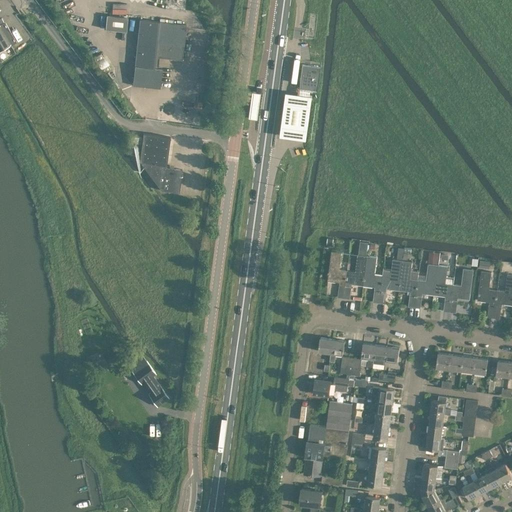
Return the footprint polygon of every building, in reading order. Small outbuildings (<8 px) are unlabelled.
[(107,25),(114,25),(128,27),(130,15),(109,12),(107,25)] [(0,14),(0,46),(12,40),(7,31),(11,28),(3,13),(0,14)] [(141,15),(134,81),(162,84),(164,64),(156,64),(157,53),(184,56),(188,21),(141,15)] [(109,47),(101,51),(104,57),(112,53),(109,47)] [(300,83),(301,84),(318,86),(321,62),(303,60),(300,83)] [(309,91),(282,88),(276,131),(303,134),(309,91)] [(168,163),(168,161),(172,133),(145,129),(141,157),(143,157),(143,160),(163,186),(181,189),(184,166),(168,163)] [(361,236),(360,250),(367,251),(369,237),(361,236)] [(339,293),(345,293),(349,265),(341,264),(344,248),(333,246),(329,276),(341,277),(339,293)] [(353,279),(365,280),(369,251),(367,251),(360,250),(359,250),(357,266),(349,265),(345,293),(351,294),(353,279)] [(374,297),(380,298),(384,270),(376,269),(379,252),(369,251),(365,280),(376,282),(374,297)] [(388,284),(400,285),(404,256),(398,255),(394,254),(393,264),(385,263),(384,270),(380,298),(386,299),(388,284)] [(416,303),(420,275),(411,273),(414,257),(409,256),(404,256),(400,285),(412,287),(409,302),(416,303)] [(491,264),(492,257),(481,256),(481,263),(491,264)] [(426,275),(420,275),(416,303),(421,303),(423,288),(435,290),(439,260),(428,259),(426,275)] [(449,262),(439,260),(435,290),(446,291),(444,306),(451,307),(455,279),(447,278),(449,262)] [(463,280),(455,279),(451,307),(457,308),(459,293),(471,295),(475,265),(465,264),(463,280)] [(489,312),(495,313),(499,285),(491,284),(494,267),(483,266),(479,296),(491,297),(489,312)] [(507,287),(499,285),(495,313),(501,314),(503,299),(511,299),(511,269),(509,269),(507,287)] [(320,347),(332,348),(333,348),(335,334),(322,333),(320,347)] [(347,336),(335,334),(333,348),(332,348),(331,356),(336,357),(337,349),(345,350),(347,336)] [(363,352),(370,353),(369,361),(374,362),(374,358),(375,358),(377,340),(365,338),(363,352)] [(389,341),(377,340),(375,358),(386,359),(387,355),(389,341)] [(402,343),(389,341),(387,355),(400,357),(402,343)] [(98,347),(90,351),(94,359),(99,356),(102,355),(98,347)] [(438,362),(445,363),(445,365),(450,366),(450,363),(451,363),(452,350),(440,348),(438,362)] [(451,363),(463,365),(465,351),(452,350),(451,363)] [(140,353),(129,362),(133,368),(134,367),(143,379),(147,376),(154,387),(151,390),(159,402),(171,394),(154,371),(157,369),(149,357),(144,351),(140,353)] [(344,351),(342,364),(349,365),(351,352),(344,351)] [(463,365),(476,367),(478,353),(465,351),(463,365)] [(351,352),(349,365),(352,365),(355,366),(357,353),(351,352)] [(357,353),(355,366),(362,367),(363,354),(357,353)] [(490,355),(478,353),(476,367),(488,369),(490,355)] [(94,359),(98,367),(103,365),(99,356),(94,359)] [(496,384),(498,370),(511,371),(511,359),(511,357),(500,356),(499,363),(494,363),(491,384),(496,384)] [(389,369),(386,368),(385,375),(395,376),(396,368),(389,367),(389,369)] [(348,386),(349,381),(350,381),(351,374),(336,372),(335,379),(337,379),(336,385),(345,386),(348,386)] [(478,380),(479,373),(469,372),(468,378),(478,380)] [(331,391),(332,377),(317,375),(315,389),(331,391)] [(373,394),(374,394),(395,397),(396,384),(382,382),(381,389),(374,388),(373,394)] [(379,406),(379,407),(393,409),(395,397),(374,394),(372,405),(379,406)] [(432,408),(447,409),(448,397),(434,395),(432,408)] [(325,450),(347,453),(351,425),(354,399),(332,396),(329,422),(312,420),(310,437),(309,437),(307,451),(309,451),(306,469),(321,471),(323,454),(325,454),(325,450)] [(391,421),(393,409),(379,407),(377,419),(391,421)] [(445,421),(447,409),(432,408),(431,419),(445,421)] [(390,434),(391,421),(377,419),(376,432),(390,434)] [(444,433),(445,421),(431,419),(429,431),(444,433)] [(442,445),(444,433),(429,431),(428,443),(442,445)] [(373,454),(387,456),(388,443),(374,441),(373,454)] [(385,468),(387,456),(373,454),(371,466),(385,468)] [(424,471),(438,473),(440,461),(426,459),(424,471)] [(511,467),(508,459),(497,464),(503,477),(511,472),(511,467)] [(493,467),(486,470),(492,483),(503,477),(497,464),(495,461),(491,463),(493,467)] [(486,470),(480,473),(477,468),(476,468),(473,462),(469,464),(482,488),(492,483),(486,470)] [(471,494),(482,488),(469,464),(465,466),(468,472),(469,472),(472,478),(464,481),(471,494)] [(383,481),(385,468),(371,466),(369,479),(383,481)] [(323,478),(344,481),(345,473),(324,471),(323,478)] [(423,483),(424,491),(437,484),(438,473),(424,471),(423,483)] [(311,511),(341,511),(341,510),(322,508),(324,486),(303,484),(302,499),(313,501),(311,511)] [(424,491),(430,501),(445,493),(442,489),(440,490),(437,484),(424,491)] [(446,493),(445,493),(430,501),(435,511),(436,511),(448,506),(464,498),(458,487),(453,489),(455,493),(448,497),(446,493)] [(368,492),(367,499),(362,498),(361,503),(366,504),(380,506),(382,494),(368,492)] [(511,501),(503,505),(505,511),(508,511),(511,510),(511,501)]
